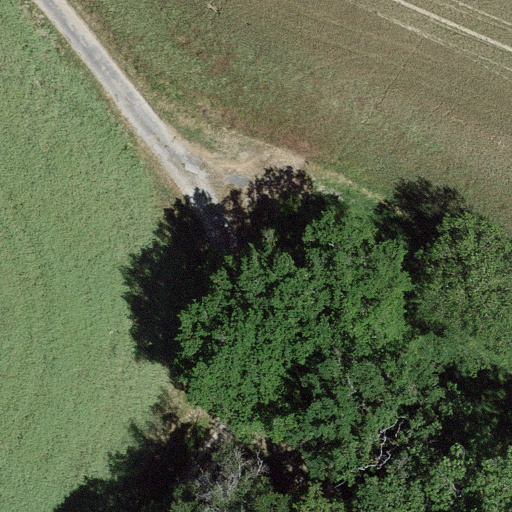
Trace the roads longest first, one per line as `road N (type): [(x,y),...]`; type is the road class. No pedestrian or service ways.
road 1 (track): [(46,0),(216,196),(247,281),(251,396),(182,511)]
road 2 (track): [(251,396),(343,511)]
